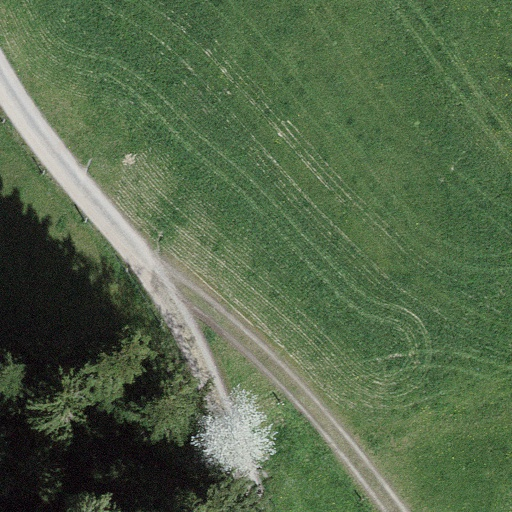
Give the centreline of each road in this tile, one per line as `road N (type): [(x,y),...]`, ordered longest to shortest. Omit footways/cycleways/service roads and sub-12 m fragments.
road 1 (track): [(394,511),(267,356),(209,305),(149,268)]
road 2 (track): [(149,268),(208,376),(259,511)]
road 3 (track): [(149,268),(0,84)]
